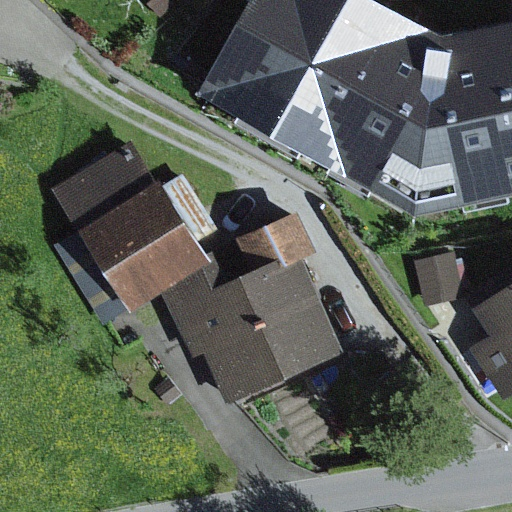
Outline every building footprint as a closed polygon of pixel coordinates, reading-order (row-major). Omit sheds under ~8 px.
[(511,27),(441,40),(360,0),(249,0),(192,103),(410,224),(511,204),(511,27)] [(132,155),(53,204),(123,314),(202,265),(132,155)] [(312,262),(292,222),(228,253),(242,282),(218,293),(212,281),(169,302),(225,420),(343,364),(298,269),(312,262)] [(470,246),(431,253),(439,299),(478,291),(470,246)] [(486,347),(464,361),(493,408),(511,396),(511,289),(467,317),(486,347)]
